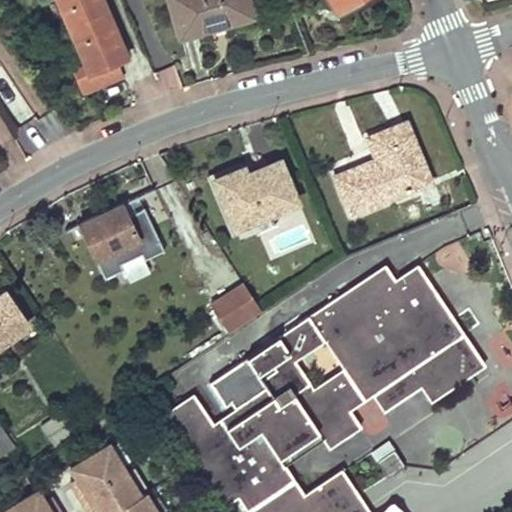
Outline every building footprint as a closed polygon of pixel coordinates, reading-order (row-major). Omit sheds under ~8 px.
[(102,0),(58,0),(69,25),(106,9),(102,0)] [(170,0),(180,36),(214,27),(212,20),(244,11),(241,0),(170,0)] [(252,16),(247,0),(241,0),(244,11),(212,20),(214,27),(252,16)] [(329,0),(340,16),(366,0),(329,0)] [(117,58),(126,54),(106,9),(69,25),(86,63),(72,69),(82,91),(123,73),(117,58)] [(430,183),(407,123),(377,135),(368,139),(378,164),(369,167),(368,163),(335,176),(351,215),(430,183)] [(298,203),(281,161),(239,179),(237,173),(216,181),(235,229),(298,203)] [(150,240),(127,207),(94,230),(73,245),(109,296),(130,281),(118,263),(150,240)] [(358,511),(355,507),(362,502),(339,468),(303,491),(285,466),(280,458),(319,432),(324,440),(327,447),(360,429),(348,413),(373,396),(410,370),(422,387),(432,401),(471,375),(449,344),(464,334),(419,264),(396,280),(379,292),(368,277),(247,362),(265,389),(212,423),(196,392),(157,415),(222,511),(237,500),(245,511),(358,511)] [(396,280),(386,265),(368,277),(379,292),(396,280)] [(137,290),(130,281),(109,296),(116,305),(137,290)] [(225,331),(262,313),(246,281),(210,299),(225,331)] [(0,345),(29,325),(5,292),(0,295),(0,345)] [(485,366),(464,334),(449,344),(471,375),(485,366)] [(422,387),(410,370),(373,396),(384,413),(422,387)] [(17,447),(0,424),(0,453),(3,457),(17,447)] [(74,438),(66,426),(49,438),(57,450),(74,438)] [(324,440),(319,432),(280,458),(285,466),(324,440)] [(118,511),(141,498),(108,443),(64,470),(89,511),(118,511)] [(404,467),(394,451),(376,464),(386,478),(404,467)] [(48,511),(37,492),(3,511),(48,511)] [(155,511),(145,495),(141,498),(118,511),(155,511)] [(369,511),(362,502),(355,507),(358,511),(369,511)]
